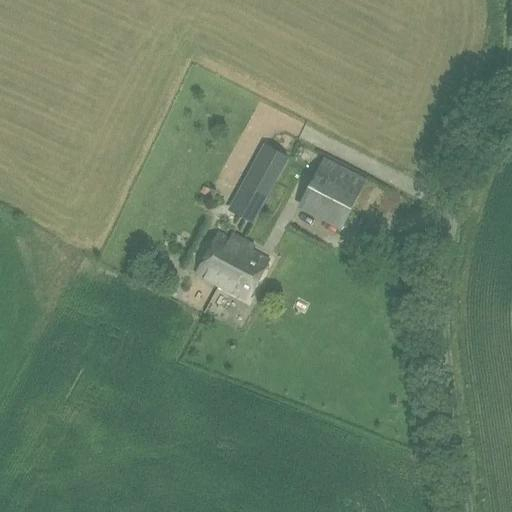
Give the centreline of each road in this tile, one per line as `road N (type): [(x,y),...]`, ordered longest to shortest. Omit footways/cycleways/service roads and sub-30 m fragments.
road 1 (unclassified): [(461,511),(442,382),(449,244),(511,52)]
road 2 (unknown): [(463,202),(260,115)]
